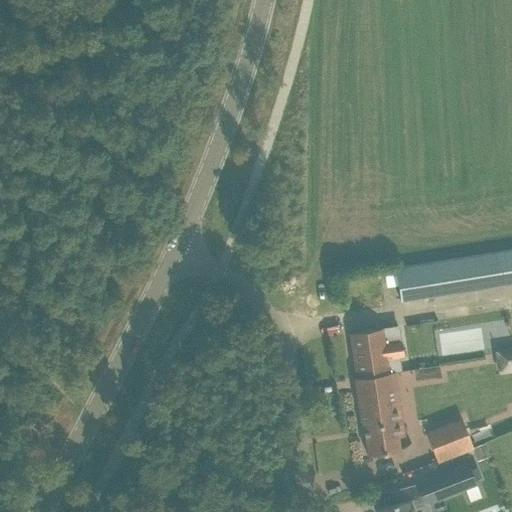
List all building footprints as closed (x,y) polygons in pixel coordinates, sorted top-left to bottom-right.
[(511,249),(394,268),(399,301),(511,282),(511,249)] [(355,378),(353,377),(361,428),(362,427),(367,456),(399,451),(394,423),(401,422),(393,372),(387,373),(381,329),(349,333),(355,378)] [(511,344),(489,348),(493,372),(511,369),(511,344)] [(425,433),(436,461),(472,447),(461,419),(425,433)] [(168,424),(159,440),(158,440),(158,441),(164,445),(160,452),(161,453),(162,452),(173,458),(174,457),(173,457),(187,433),(188,434),(189,433),(177,426),(178,425),(176,425),(175,427),(169,423),(168,424)] [(484,443),(472,447),(476,459),(488,454),(484,443)] [(467,463),(414,484),(419,497),(422,505),(427,503),(475,484),(467,463)] [(393,504),(377,509),(377,511),(429,511),(427,503),(422,505),(419,497),(393,504)]
